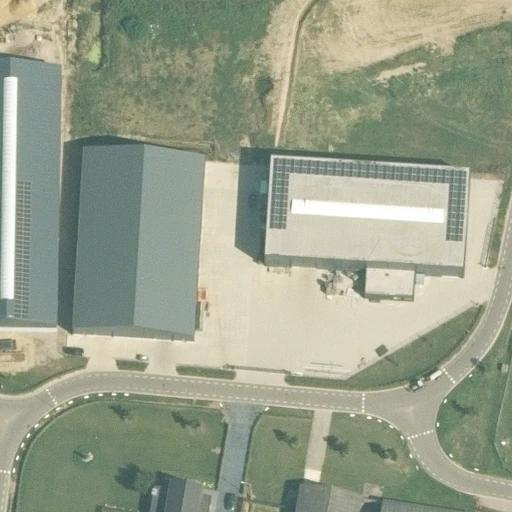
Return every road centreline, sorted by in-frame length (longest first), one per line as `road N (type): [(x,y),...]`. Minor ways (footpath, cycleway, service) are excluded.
road 1 (unclassified): [(414,398),(343,410),(127,377),(65,381),(21,402)]
road 2 (unclassified): [(414,398),(446,386),(467,365),(506,307),(511,280)]
road 3 (unclassified): [(511,488),(449,472),(420,440),(414,398)]
